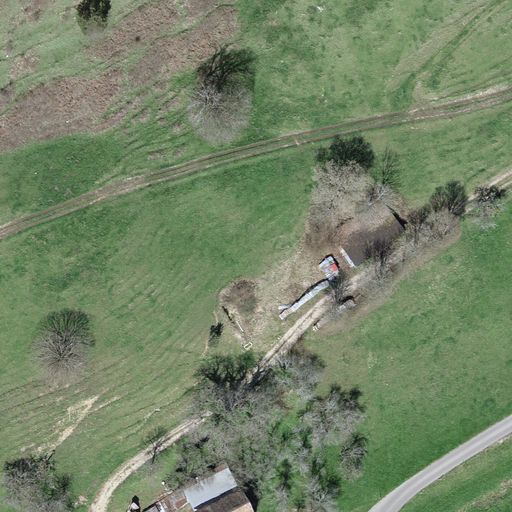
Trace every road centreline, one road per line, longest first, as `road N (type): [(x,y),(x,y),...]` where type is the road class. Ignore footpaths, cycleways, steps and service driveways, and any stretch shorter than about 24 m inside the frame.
road 1 (track): [(101,511),(128,471),(257,374),(317,311),(511,179)]
road 2 (track): [(415,114),(190,169),(0,238)]
road 3 (track): [(415,114),(429,69),(510,0)]
road 4 (unclassified): [(383,511),(511,427)]
